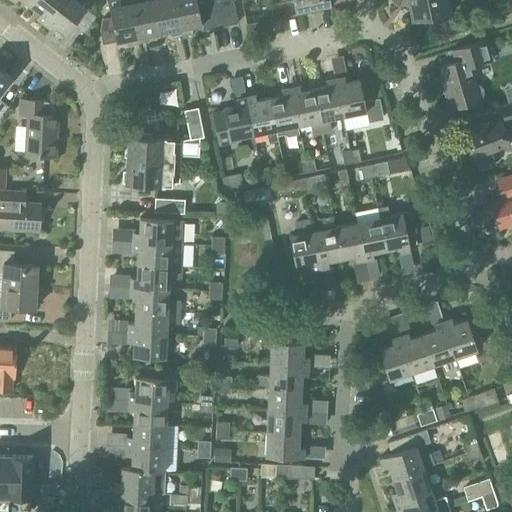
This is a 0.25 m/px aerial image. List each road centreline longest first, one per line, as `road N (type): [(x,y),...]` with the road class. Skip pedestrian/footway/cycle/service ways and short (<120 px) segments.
road 1 (residential): [(79,434),(93,124),(86,90)]
road 2 (residential): [(341,511),(343,321),(461,263)]
road 3 (residential): [(370,33),(86,90)]
road 4 (residential): [(461,263),(461,219),(400,54),(370,33)]
